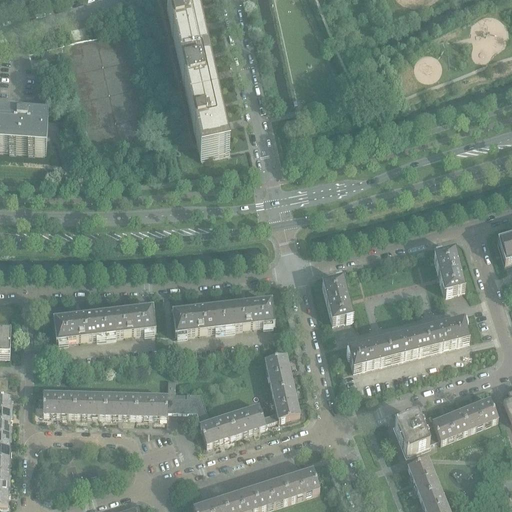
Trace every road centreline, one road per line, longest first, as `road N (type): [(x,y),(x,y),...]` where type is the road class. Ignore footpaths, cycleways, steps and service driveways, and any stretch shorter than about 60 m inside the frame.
road 1 (tertiary): [(0,240),(157,243),(283,226)]
road 2 (tertiary): [(277,204),(111,219),(0,217)]
road 3 (residential): [(31,291),(293,272)]
road 4 (tertiary): [(511,136),(277,204)]
road 5 (tertiary): [(283,226),(511,164)]
road 6 (residential): [(277,204),(230,0)]
road 7 (residential): [(327,428),(511,369)]
road 8 (residential): [(145,488),(327,428)]
road 9 (residential): [(293,272),(470,230)]
road 10 (residential): [(327,428),(293,272)]
road 11 (residential): [(145,488),(131,440),(29,438)]
road 12 (residential): [(31,291),(29,438)]
road 13 (residential): [(511,357),(470,230)]
